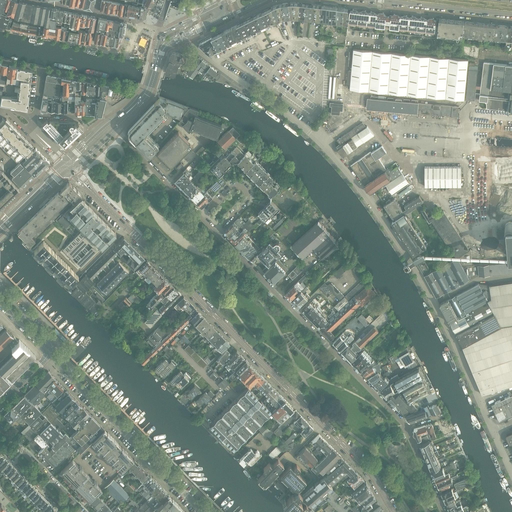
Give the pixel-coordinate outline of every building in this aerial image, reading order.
[(5,0),(2,10),(1,12),(7,13),(10,0),(5,0)] [(10,0),(7,13),(7,14),(7,13),(13,15),(16,6),(18,0),(16,0),(10,0)] [(85,0),(84,8),(83,8),(92,10),(92,9),(93,6),(94,3),(95,0),(94,0),(85,0)] [(142,4),(141,7),(145,8),(147,9),(148,9),(149,9),(150,8),(150,7),(150,6),(151,5),(153,1),(151,0),(138,0),(138,3),(142,4)] [(50,16),(52,8),(26,3),(18,1),(14,18),(45,24),(44,25),(55,27),(56,23),(57,20),(54,19),(50,18),(50,16)] [(105,12),(119,14),(120,3),(116,2),(116,3),(107,1),(105,12)] [(283,4),(285,18),(288,17),(288,19),(289,25),(290,25),(292,34),(294,34),(290,17),(291,17),(288,3),(283,4)] [(277,5),(282,18),(285,18),(283,4),(282,4),(277,5)] [(130,16),(137,18),(139,7),(138,7),(128,5),(126,16),(130,16)] [(282,19),(282,18),(277,5),(272,8),(277,22),(282,19)] [(139,7),(137,18),(142,19),(144,17),(145,11),(146,11),(146,9),(145,9),(145,8),(141,7),(139,7)] [(267,10),(272,24),(277,22),(272,8),(267,10)] [(57,20),(56,23),(61,24),(61,23),(62,20),(63,11),(56,9),(54,19),(57,20)] [(436,30),(437,21),(434,20),(434,18),(429,17),(429,18),(430,18),(429,20),(425,20),(425,17),(426,17),(421,16),(420,19),(416,19),(416,16),(417,16),(412,15),(411,18),(407,18),(408,15),(402,14),(402,15),(403,15),(403,17),(398,17),(399,14),(394,13),(394,15),(388,14),(384,14),(384,13),(380,12),(379,15),(375,14),(375,12),(370,11),(370,14),(366,13),(366,11),(362,10),(361,13),(357,12),(357,10),(353,9),(352,12),(350,11),(351,9),(350,9),(349,23),(349,24),(351,25),(351,23),(353,24),(356,24),(356,25),(360,26),(360,24),(365,25),(365,26),(369,27),(369,25),(374,26),(373,27),(378,28),(378,26),(383,27),(383,28),(385,28),(385,27),(388,27),(390,28),(390,29),(392,29),(393,28),(397,28),(397,29),(401,30),(402,29),(406,29),(406,30),(410,31),(410,30),(415,30),(415,31),(419,32),(419,31),(424,31),(424,32),(428,33),(428,32),(433,32),(433,33),(435,34),(436,30)] [(262,13),(267,26),(272,24),(267,10),(262,13)] [(257,15),(263,29),(267,26),(262,13),(257,15)] [(252,18),(258,31),(263,29),(257,15),(252,18)] [(105,28),(106,19),(99,18),(98,19),(98,23),(97,28),(104,29),(105,28)] [(258,31),(252,18),(247,20),(253,34),(258,31)] [(18,30),(36,33),(37,24),(13,19),(13,20),(11,28),(18,30)] [(113,20),(106,19),(105,28),(108,29),(109,25),(112,26),(113,20)] [(437,19),(437,21),(436,30),(438,31),(438,34),(463,37),(463,34),(464,21),(447,20),(447,19),(437,19)] [(125,22),(113,20),(112,26),(109,25),(108,29),(108,31),(111,32),(109,45),(112,46),(116,29),(119,30),(118,35),(123,36),(123,35),(125,23),(125,22)] [(247,20),(242,23),(248,36),(253,34),(247,20)] [(61,24),(59,38),(67,39),(69,29),(66,29),(67,26),(66,25),(66,24),(61,23),(61,24)] [(237,25),(243,38),(248,36),(242,23),(237,25)] [(47,35),(54,37),(55,27),(44,25),(43,25),(41,34),(47,35)] [(243,38),(237,25),(232,27),(238,41),(243,38)] [(227,30),(234,43),(238,41),(232,27),(227,30)] [(78,31),(69,29),(67,39),(73,41),(76,41),(78,31)] [(116,29),(112,46),(116,46),(117,47),(123,36),(118,35),(119,30),(116,29)] [(234,43),(227,30),(222,32),(229,46),(234,43)] [(229,46),(222,32),(217,35),(224,48),(229,46)] [(224,48),(217,35),(212,37),(218,51),(224,48)] [(139,58),(146,59),(149,48),(146,47),(146,46),(148,46),(150,39),(145,38),(145,37),(140,36),(139,43),(145,44),(144,49),(143,49),(142,53),(140,53),(139,58)] [(218,51),(212,37),(199,44),(199,45),(199,46),(210,56),(219,52),(218,51)] [(298,45),(294,47),(299,58),(303,56),(298,45)] [(298,45),(303,56),(319,57),(320,48),(316,47),(313,47),(309,46),(305,46),(301,46),(298,45)] [(294,47),(291,49),(296,59),(299,58),(294,47)] [(291,49),(287,50),(293,61),(296,59),(291,49)] [(287,50),(284,52),(289,63),(293,61),(287,50)] [(350,90),(416,94),(419,53),(353,50),(352,71),(348,70),(347,84),(351,84),(350,90)] [(168,72),(176,74),(177,70),(180,71),(181,67),(185,68),(187,61),(186,59),(183,54),(182,55),(181,53),(181,54),(178,53),(174,51),(172,52),(170,59),(170,60),(169,63),(169,64),(167,70),(168,72)] [(284,52),(281,53),(286,64),(289,63),(284,52)] [(281,53),(277,55),(282,66),(286,64),(281,53)] [(277,55),(274,57),(279,67),(282,66),(277,55)] [(201,79),(204,75),(205,74),(204,73),(210,66),(206,63),(203,60),(202,60),(199,57),(187,73),(193,78),(198,71),(202,74),(199,78),(201,79)] [(274,57),(270,58),(275,69),(279,67),(274,57)] [(270,58),(267,60),(272,71),(275,69),(270,58)] [(267,60),(263,62),(268,72),(272,71),(267,60)] [(257,63),(239,72),(254,83),(260,87),(265,91),(270,94),(274,97),(278,101),(283,104),(287,107),(294,97),(290,94),(286,91),(281,88),(277,84),(273,81),(267,77),(261,73),(262,72),(258,65),(257,63)] [(16,79),(17,67),(9,65),(8,70),(7,80),(15,81),(16,79)] [(206,73),(209,75),(214,69),(211,66),(206,73)] [(17,97),(2,95),(1,95),(0,103),(0,104),(24,109),(27,109),(28,106),(29,92),(31,74),(32,70),(25,69),(19,68),(17,67),(16,79),(19,79),(18,86),(15,86),(15,88),(18,88),(17,97)] [(46,77),(43,94),(59,96),(61,82),(62,76),(46,73),(46,77)] [(62,76),(61,82),(63,82),(62,98),(65,98),(68,98),(69,82),(70,78),(62,76)] [(68,98),(68,99),(75,99),(75,96),(75,90),(76,79),(70,78),(69,82),(68,98)] [(87,82),(86,97),(92,97),(95,98),(96,94),(96,93),(95,93),(95,86),(96,86),(96,84),(95,84),(87,82)] [(100,94),(99,96),(105,98),(106,98),(106,97),(106,96),(111,97),(114,89),(108,88),(109,87),(101,85),(100,94)] [(118,91),(116,101),(124,102),(126,92),(118,91)] [(301,95),(290,110),(312,126),(318,117),(321,97),(320,97),(308,96),(301,95)] [(74,112),(74,113),(80,113),(85,114),(86,103),(86,102),(80,101),(81,96),(75,96),(75,99),(75,110),(74,112)] [(95,102),(94,114),(100,115),(101,114),(105,98),(99,96),(99,99),(98,99),(97,102),(95,102)] [(86,103),(85,114),(94,114),(95,102),(92,102),(92,97),(86,97),(86,102),(86,103)] [(128,132),(128,133),(128,134),(128,135),(128,136),(129,136),(129,137),(130,137),(133,140),(144,151),(145,152),(148,155),(148,156),(149,155),(153,151),(154,150),(158,146),(158,145),(154,141),(146,134),(148,131),(147,130),(163,113),(164,112),(179,117),(181,112),(183,113),(188,108),(159,97),(158,97),(159,98),(154,103),(129,129),(128,130),(128,131),(128,132)] [(367,108),(458,116),(459,106),(368,98),(367,108)] [(331,103),(330,106),(332,106),(332,108),(332,114),(340,115),(340,111),(342,111),(343,104),(331,103)] [(221,125),(220,125),(198,117),(198,116),(197,116),(198,112),(190,108),(179,121),(188,131),(189,132),(191,129),(216,138),(217,137),(230,125),(222,123),(221,125)] [(27,156),(34,150),(32,148),(33,146),(6,118),(5,120),(2,118),(0,120),(0,144),(18,162),(25,154),(27,156)] [(61,143),(64,145),(83,127),(78,123),(77,124),(75,122),(50,121),(48,122),(47,120),(42,125),(60,143),(61,143)] [(374,135),(367,126),(366,127),(363,122),(337,140),(340,145),(336,147),(336,148),(337,149),(341,153),(344,156),(374,135)] [(228,130),(216,142),(219,145),(217,147),(220,151),(223,153),(232,162),(232,163),(236,162),(237,162),(246,153),(245,152),(245,153),(237,145),(240,142),(235,138),(240,134),(232,126),(228,130)] [(153,151),(149,155),(152,158),(151,159),(165,172),(166,173),(173,166),(172,165),(173,164),(192,146),(192,145),(186,139),(178,132),(157,153),(154,150),(153,151)] [(202,146),(195,153),(198,155),(205,148),(202,146)] [(365,156),(351,165),(364,185),(386,169),(379,158),(387,153),(382,146),(371,153),(370,152),(365,156)] [(27,156),(21,163),(29,171),(34,176),(36,175),(37,174),(39,172),(40,171),(39,171),(45,165),(46,166),(46,165),(48,163),(49,163),(49,162),(49,161),(48,161),(46,159),(46,158),(45,158),(45,157),(45,158),(44,156),(43,156),(41,154),(42,154),(41,154),(40,153),(39,152),(40,152),(39,151),(36,149),(37,149),(36,148),(34,150),(27,156)] [(220,151),(216,155),(218,157),(228,166),(232,162),(223,153),(220,151)] [(246,153),(237,162),(241,166),(253,154),(252,155),(248,151),(246,153)] [(253,154),(241,166),(245,170),(255,160),(257,158),(253,154)] [(218,158),(214,161),(223,171),(227,167),(228,166),(218,157),(218,158)] [(245,170),(250,175),(260,165),(260,164),(258,162),(257,162),(255,160),(245,170)] [(214,161),(209,166),(218,176),(223,171),(214,161)] [(21,163),(20,162),(10,172),(14,176),(12,178),(21,188),(21,189),(22,189),(35,177),(34,176),(29,171),(21,163)] [(262,167),(260,165),(250,175),(254,179),(264,169),(265,168),(263,166),(262,167)] [(365,185),(364,186),(365,186),(370,193),(369,193),(370,193),(377,188),(382,185),(385,183),(387,182),(391,179),(392,180),(402,173),(398,166),(391,171),(390,168),(382,173),(376,177),(365,185)] [(425,167),(425,186),(461,186),(461,167),(425,167)] [(174,181),(178,185),(190,173),(186,169),(174,181)] [(254,179),(258,183),(268,173),(264,169),(254,179)] [(0,172),(0,209),(20,190),(1,171),(0,172)] [(193,178),(191,179),(192,180),(190,181),(190,180),(182,189),(183,190),(186,193),(195,185),(198,181),(197,180),(202,174),(199,171),(193,178)] [(178,185),(182,189),(190,180),(190,181),(192,180),(191,179),(193,178),(191,175),(192,174),(190,173),(178,185)] [(263,188),(272,179),(273,178),(268,173),(258,183),(263,188)] [(392,180),(386,185),(393,195),(407,185),(409,183),(402,173),(392,180)] [(220,178),(217,181),(223,186),(226,183),(220,178)] [(276,183),(272,179),(263,188),(267,192),(276,183)] [(58,191),(18,231),(18,232),(21,235),(20,237),(19,237),(21,238),(29,247),(36,240),(34,239),(70,203),(71,204),(73,201),(74,202),(75,202),(77,200),(80,197),(82,195),(82,194),(81,194),(72,185),(71,184),(70,183),(69,182),(64,186),(64,187),(62,188),(61,189),(60,190),(61,191),(60,192),(59,192),(58,191)] [(276,183),(267,192),(271,196),(280,187),(276,183)] [(195,185),(186,193),(188,195),(191,198),(199,189),(195,185)] [(191,198),(195,202),(206,192),(202,189),(200,191),(199,189),(191,198)] [(206,192),(195,202),(200,207),(202,207),(212,197),(206,191),(206,192)] [(405,214),(418,205),(421,204),(423,202),(419,196),(405,205),(406,207),(406,208),(406,209),(403,211),(395,199),(395,198),(391,200),(390,199),(386,201),(387,203),(384,205),(385,208),(387,210),(387,211),(389,213),(388,213),(389,213),(390,215),(390,216),(392,218),(394,221),(392,222),(394,224),(394,225),(414,255),(413,255),(414,256),(419,252),(427,247),(424,243),(405,214)] [(74,202),(56,221),(73,238),(63,249),(62,250),(60,252),(66,258),(69,261),(72,258),(81,267),(83,265),(84,265),(86,262),(90,258),(91,257),(93,255),(97,251),(98,250),(99,249),(113,235),(115,233),(115,232),(114,232),(111,228),(110,228),(107,224),(106,223),(102,219),(98,215),(97,214),(93,211),(93,210),(89,206),(88,206),(85,202),(84,201),(80,197),(77,200),(75,202),(74,202)] [(267,205),(276,214),(280,210),(271,201),(267,205)] [(421,204),(418,205),(429,223),(432,221),(456,257),(469,249),(443,211),(435,216),(431,210),(427,213),(431,219),(430,219),(421,204)] [(276,214),(267,205),(263,209),(272,219),(276,214)] [(272,219),(263,209),(259,213),(268,223),(272,219)] [(226,233),(230,237),(244,222),(240,218),(239,218),(225,231),(226,233)] [(319,221),(292,246),(296,250),(299,253),(303,257),(314,247),(317,251),(320,254),(323,257),(324,258),(339,244),(334,238),(333,237),(330,233),(329,233),(326,229),(323,225),(322,226),(322,225),(325,222),(325,221),(323,219),(322,219),(319,222),(319,221)] [(244,222),(230,237),(236,243),(246,233),(247,232),(254,225),(249,220),(246,223),(245,222),(244,222)] [(507,237),(508,234),(508,236),(507,237),(507,238),(506,239),(506,240),(506,241),(506,242),(507,243),(507,244),(508,244),(508,245),(509,245),(509,250),(508,251),(508,252),(508,253),(508,254),(508,255),(508,256),(509,257),(510,258),(511,258),(511,259),(511,258),(511,222),(510,222),(509,222),(509,223),(508,223),(507,223),(507,224),(506,224),(506,225),(505,226),(505,227),(505,228),(505,229),(503,230),(503,228),(497,229),(498,237),(503,237),(507,237)] [(236,243),(241,248),(251,238),(246,233),(236,243)] [(270,264),(276,258),(282,252),(283,251),(280,248),(281,246),(281,244),(279,242),(277,242),(275,243),(274,244),(271,242),(276,237),(273,234),(260,248),(254,253),(250,257),(254,261),(257,257),(256,257),(258,254),(257,254),(259,253),(262,255),(261,256),(266,261),(266,260),(270,264)] [(86,274),(91,279),(118,253),(120,254),(123,251),(126,253),(127,252),(131,257),(127,261),(134,268),(144,257),(124,237),(113,247),(113,248),(86,274)] [(241,248),(245,253),(255,243),(251,238),(241,248)] [(44,241),(34,251),(66,283),(68,285),(69,286),(78,277),(78,276),(73,271),(72,270),(44,241)] [(260,248),(255,243),(245,253),(250,258),(250,257),(254,253),(260,248)] [(440,304),(439,304),(449,323),(450,323),(450,324),(451,326),(454,331),(456,334),(463,347),(501,327),(511,324),(511,260),(504,261),(503,254),(495,255),(495,248),(483,249),(484,263),(478,264),(479,275),(511,271),(511,281),(490,285),(479,283),(449,299),(441,304),(440,304)] [(470,249),(460,256),(465,264),(472,264),(471,250),(470,249)] [(418,265),(425,276),(430,273),(428,269),(429,268),(419,252),(414,256),(414,257),(413,257),(413,258),(414,258),(418,265)] [(431,257),(435,263),(440,260),(436,254),(431,257)] [(276,258),(270,264),(269,265),(270,267),(265,273),(274,283),(275,282),(288,269),(278,259),(278,260),(276,258)] [(458,258),(430,273),(425,276),(424,276),(436,298),(437,299),(438,299),(438,298),(442,296),(442,295),(442,296),(441,295),(441,294),(470,279),(479,275),(478,264),(462,265),(458,258)] [(143,273),(151,264),(147,260),(135,271),(137,274),(138,273),(140,275),(142,274),(143,273)] [(119,262),(115,266),(120,271),(124,267),(119,262)] [(143,276),(146,278),(155,269),(151,264),(143,273),(142,274),(144,275),(143,276)] [(288,275),(293,280),(303,269),(299,264),(288,275)] [(115,266),(112,270),(116,275),(120,271),(115,266)] [(124,267),(120,271),(125,276),(128,272),(124,267)] [(160,273),(155,269),(146,278),(144,280),(149,284),(150,282),(152,281),(160,273)] [(112,270),(108,273),(113,278),(116,275),(112,270)] [(120,271),(116,275),(121,279),(125,276),(120,271)] [(108,273),(104,277),(109,282),(113,278),(108,273)] [(164,277),(160,273),(152,281),(150,282),(155,287),(156,286),(164,277)] [(285,294),(291,300),(306,286),(302,282),(309,276),(306,273),(285,294)] [(93,281),(91,279),(86,274),(77,284),(76,282),(72,287),(74,289),(72,291),(93,312),(98,307),(102,303),(98,300),(96,302),(84,290),(93,281)] [(116,275),(113,278),(117,283),(121,279),(116,275)] [(104,277),(101,281),(105,285),(109,282),(104,277)] [(169,282),(164,277),(156,286),(155,287),(144,298),(145,300),(147,297),(148,298),(153,292),(156,295),(169,282)] [(113,278),(109,282),(114,287),(117,283),(113,278)] [(101,281),(97,284),(97,285),(102,289),(105,285),(101,281)] [(109,282),(105,285),(110,290),(114,287),(109,282)] [(169,291),(173,286),(169,282),(156,295),(147,304),(150,308),(158,300),(155,298),(156,297),(157,298),(158,298),(159,299),(163,295),(164,294),(168,290),(169,291)] [(320,329),(331,340),(336,336),(331,331),(355,308),(357,310),(371,296),(374,300),(379,295),(375,290),(374,292),(370,288),(372,285),(370,282),(366,286),(367,288),(358,296),(356,295),(320,329)] [(97,285),(95,287),(104,296),(106,294),(102,289),(97,285)] [(105,285),(102,289),(106,294),(110,290),(105,285)] [(173,286),(169,291),(157,303),(158,304),(160,302),(161,303),(166,298),(168,300),(178,291),(173,286)] [(292,301),(299,307),(308,299),(308,298),(310,296),(307,293),(305,295),(302,293),(304,292),(305,293),(309,290),(306,287),(292,301)] [(328,297),(333,293),(333,292),(332,290),(330,288),(329,288),(324,293),(328,297)] [(178,291),(168,300),(165,304),(168,307),(181,294),(178,291)] [(113,293),(103,303),(107,307),(117,297),(113,293)] [(118,305),(123,310),(132,301),(127,296),(118,305)] [(184,308),(189,303),(183,297),(177,303),(174,306),(180,312),(184,308)] [(340,301),(334,306),(339,311),(349,301),(345,297),(340,301)] [(311,319),(320,311),(321,309),(319,306),(317,308),(314,305),(315,303),(312,300),(302,310),(303,311),(304,313),(305,313),(309,317),(309,318),(310,319),(311,319)] [(188,312),(193,307),(189,303),(184,308),(187,311),(184,314),(185,315),(184,316),(186,317),(190,314),(188,312)] [(159,310),(162,314),(168,307),(165,304),(159,310)] [(162,314),(159,310),(154,306),(149,311),(151,313),(144,321),(150,327),(162,314)] [(188,312),(190,314),(193,317),(198,311),(195,308),(193,307),(188,312)] [(193,317),(190,314),(186,317),(188,320),(190,318),(191,320),(194,323),(196,324),(203,316),(198,311),(193,317)] [(320,311),(311,319),(311,320),(313,322),(317,326),(319,328),(320,328),(329,320),(320,311)] [(212,325),(209,323),(203,316),(196,324),(194,326),(199,332),(200,331),(201,330),(204,333),(212,325)] [(164,338),(168,334),(169,333),(161,324),(160,325),(161,325),(155,331),(146,339),(153,346),(154,347),(157,344),(161,341),(164,338)] [(511,324),(501,327),(463,347),(465,353),(467,357),(468,360),(478,385),(480,389),(482,395),(511,385),(511,324)] [(206,337),(207,338),(216,330),(212,325),(204,333),(202,335),(204,338),(206,337)] [(360,337),(356,341),(361,347),(370,339),(371,339),(372,338),(372,337),(378,331),(374,327),(362,339),(360,337)] [(0,390),(3,387),(4,387),(34,357),(28,351),(28,350),(19,342),(19,341),(13,336),(13,335),(6,328),(0,334),(0,390)] [(208,340),(211,343),(220,334),(216,330),(207,338),(205,340),(207,342),(208,340)] [(344,333),(342,335),(333,343),(338,348),(339,349),(340,351),(342,351),(349,345),(347,343),(350,341),(355,337),(355,336),(353,334),(352,335),(350,333),(347,337),(344,333)] [(214,345),(216,347),(225,339),(220,334),(211,343),(214,346),(214,345)] [(225,339),(216,347),(213,350),(215,351),(217,349),(220,352),(229,343),(225,339)] [(349,344),(349,345),(342,351),(344,353),(350,360),(352,361),(362,352),(359,349),(361,347),(356,341),(351,345),(351,346),(349,344)] [(69,355),(73,360),(84,349),(80,345),(69,355)] [(362,352),(352,361),(352,362),(361,371),(373,359),(361,347),(359,349),(362,352)] [(407,347),(389,357),(393,363),(396,361),(397,362),(402,359),(408,368),(410,367),(411,368),(417,364),(415,360),(413,361),(408,352),(410,352),(407,347)] [(218,359),(223,364),(232,355),(227,350),(218,359)] [(225,366),(227,369),(241,355),(237,351),(232,355),(223,364),(221,366),(223,368),(225,366)] [(199,356),(194,352),(190,356),(195,360),(199,356)] [(241,355),(227,369),(231,373),(245,359),(241,355)] [(160,372),(169,363),(165,359),(154,370),(158,374),(160,372)] [(236,370),(239,373),(249,363),(246,360),(239,366),(240,367),(236,370)] [(171,361),(169,363),(160,372),(164,377),(175,366),(171,361)] [(367,370),(363,373),(368,378),(377,372),(378,371),(381,369),(380,367),(380,366),(380,365),(379,364),(379,363),(377,364),(374,361),(368,367),(370,368),(367,370)] [(249,363),(239,373),(238,374),(243,379),(254,368),(249,363)] [(259,373),(254,368),(243,379),(247,384),(247,383),(248,384),(259,373)] [(209,369),(205,372),(209,377),(213,373),(209,369)] [(402,378),(395,382),(399,389),(403,387),(404,389),(404,390),(424,379),(419,369),(417,370),(402,378)] [(35,384),(46,394),(51,389),(47,385),(55,378),(52,375),(48,371),(35,384)] [(184,375),(180,371),(169,381),(173,386),(175,384),(184,375)] [(377,372),(368,378),(374,384),(380,379),(381,381),(385,378),(385,377),(386,376),(389,374),(387,372),(384,374),(384,375),(383,377),(380,374),(378,371),(377,372)] [(190,377),(186,373),(184,375),(175,384),(179,389),(190,377)] [(248,384),(249,385),(260,375),(260,374),(259,373),(248,384)] [(257,386),(264,378),(261,375),(260,374),(260,375),(249,385),(249,386),(251,388),(255,384),(257,386)] [(389,381),(380,390),(381,391),(387,397),(390,394),(398,390),(393,383),(393,382),(399,378),(397,375),(392,378),(389,381)] [(51,389),(46,394),(45,395),(53,402),(66,389),(55,378),(47,385),(51,389)] [(257,386),(256,387),(259,390),(257,392),(257,393),(260,389),(268,382),(264,378),(257,386)] [(380,379),(374,384),(380,390),(389,381),(385,378),(381,381),(380,379)] [(424,379),(404,390),(411,400),(419,396),(430,390),(424,379)] [(225,380),(219,386),(223,390),(228,384),(225,380)] [(228,384),(233,389),(236,385),(232,381),(228,384)] [(268,382),(260,389),(257,393),(255,395),(259,398),(264,393),(271,386),(268,382)] [(32,387),(24,395),(42,413),(53,402),(45,395),(46,394),(35,384),(32,387)] [(194,394),(201,391),(194,384),(190,389),(185,390),(184,397),(187,396),(189,399),(194,394)] [(236,385),(233,389),(238,393),(242,389),(237,384),(236,385)] [(264,393),(266,395),(273,388),(271,386),(264,393)] [(246,389),(209,425),(218,434),(224,440),(233,449),(256,427),(260,423),(269,414),(271,413),(272,411),(259,398),(255,395),(255,394),(248,387),(248,388),(246,389)] [(273,388),(266,395),(268,397),(266,399),(268,401),(270,399),(277,392),(273,388)] [(53,402),(42,413),(29,425),(29,424),(21,431),(24,434),(30,441),(38,433),(39,434),(50,423),(62,411),(75,398),(74,398),(69,393),(69,392),(66,389),(53,402)] [(390,394),(387,397),(391,401),(397,408),(400,410),(405,415),(409,411),(411,413),(413,411),(415,412),(417,411),(418,410),(399,390),(398,390),(390,394)] [(430,390),(419,396),(424,406),(428,404),(429,405),(436,401),(430,390)] [(206,403),(214,395),(210,391),(207,394),(206,392),(195,402),(199,406),(204,402),(206,403)] [(270,399),(273,403),(281,395),(277,392),(270,399)] [(493,408),(499,422),(503,420),(511,416),(511,394),(495,403),(491,404),(493,408)] [(24,419),(29,424),(29,425),(42,413),(24,395),(13,405),(22,415),(21,416),(23,418),(24,419)] [(281,395),(273,403),(277,406),(284,399),(281,395)] [(76,399),(75,398),(62,411),(71,420),(83,407),(81,405),(82,405),(81,404),(81,405),(76,399)] [(277,406),(272,411),(271,413),(279,421),(292,408),(293,408),(292,408),(293,407),(291,405),(284,399),(277,406)] [(436,401),(429,405),(433,413),(437,412),(438,412),(442,410),(440,408),(438,403),(437,403),(436,401)] [(428,404),(424,406),(428,415),(429,415),(433,414),(433,413),(429,405),(428,404)] [(22,415),(13,405),(13,406),(11,408),(4,414),(8,418),(7,419),(11,422),(15,418),(20,423),(24,419),(23,418),(21,416),(22,415)] [(70,421),(78,429),(91,415),(90,413),(83,407),(71,420),(70,421)] [(296,420),(301,415),(296,410),(290,416),(290,415),(289,417),(278,427),(273,432),(278,437),(283,432),(281,430),(289,422),(289,423),(294,418),(296,420)] [(419,418),(417,413),(406,417),(410,421),(411,421),(419,418)] [(91,415),(78,429),(69,437),(67,439),(76,448),(81,452),(93,441),(104,429),(105,429),(91,415)] [(301,415),(296,420),(292,424),(294,426),(296,425),(302,430),(309,424),(301,415)] [(59,431),(50,423),(39,434),(38,433),(30,441),(31,441),(30,443),(45,459),(49,462),(55,468),(76,448),(67,439),(69,437),(65,433),(63,434),(59,431)] [(426,425),(429,432),(431,431),(433,437),(431,438),(431,440),(432,440),(432,441),(438,438),(437,436),(432,423),(426,425)] [(309,424),(302,430),(300,432),(303,435),(300,438),(301,440),(313,428),(309,424)] [(261,427),(259,429),(265,435),(269,430),(264,425),(261,427)] [(419,428),(414,429),(414,432),(414,433),(414,435),(416,436),(418,440),(418,441),(419,440),(420,442),(419,442),(421,445),(430,441),(431,440),(431,438),(430,436),(429,432),(426,425),(419,428)] [(101,449),(107,456),(119,444),(116,441),(108,432),(107,432),(104,429),(93,441),(99,447),(96,449),(98,451),(101,449)] [(288,444),(291,440),(296,436),(294,433),(281,446),(283,448),(287,444),(288,444)] [(312,441),(318,447),(325,440),(319,434),(312,441)] [(319,450),(318,451),(320,453),(329,444),(325,440),(318,447),(316,450),(317,451),(318,450),(317,449),(319,447),(321,449),(319,451),(319,450)] [(420,445),(423,451),(434,446),(432,441),(432,440),(431,440),(430,441),(421,445),(420,445)] [(122,447),(119,444),(107,456),(110,459),(114,462),(112,465),(114,467),(116,464),(122,471),(127,467),(134,459),(134,460),(135,459),(134,459),(131,456),(122,447)] [(320,453),(318,451),(316,454),(317,455),(318,454),(320,456),(324,452),(326,454),(333,448),(329,444),(320,453)] [(434,446),(423,451),(425,456),(434,451),(434,452),(437,450),(435,446),(434,446)] [(270,452),(275,457),(280,451),(276,447),(270,452)] [(296,456),(308,468),(311,465),(317,459),(306,447),(296,456)] [(321,479),(344,459),(340,456),(333,448),(326,454),(311,469),(319,477),(321,479)] [(244,464),(246,462),(246,463),(247,462),(251,465),(251,464),(252,464),(256,460),(256,461),(258,458),(261,455),(257,450),(256,452),(253,450),(252,450),(251,449),(250,450),(250,449),(249,449),(248,450),(248,451),(248,452),(247,453),(244,455),(245,455),(240,460),(244,464)] [(434,451),(425,456),(427,461),(436,456),(435,454),(438,452),(437,450),(434,452),(434,451)] [(436,456),(427,461),(432,471),(445,465),(447,464),(446,461),(440,464),(438,461),(445,458),(444,455),(437,458),(436,456)] [(6,458),(0,464),(0,469),(1,471),(3,469),(10,463),(6,458)] [(130,470),(142,482),(150,475),(135,459),(134,460),(134,459),(127,467),(130,470)] [(278,459),(273,464),(258,480),(263,486),(264,484),(265,485),(267,482),(274,475),(277,473),(276,472),(284,465),(278,459)] [(299,499),(305,505),(306,505),(308,503),(311,506),(332,487),(329,484),(338,477),(342,481),(355,470),(344,459),(321,479),(302,496),(299,499)] [(72,486),(89,503),(102,490),(96,484),(95,484),(97,482),(95,480),(93,482),(93,481),(82,469),(81,470),(81,469),(82,467),(80,466),(79,467),(78,466),(73,460),(60,473),(61,475),(72,486)] [(449,464),(432,472),(435,478),(449,472),(454,470),(457,469),(453,461),(450,463),(451,464),(450,464),(449,464)] [(3,473),(5,475),(14,466),(10,463),(3,469),(5,471),(3,473)] [(290,466),(280,476),(296,492),(306,482),(296,472),(300,468),(297,465),(293,469),(290,466)] [(14,466),(5,475),(3,477),(5,479),(9,475),(11,477),(18,470),(14,466)] [(18,470),(11,477),(13,479),(11,481),(13,483),(21,474),(18,470)] [(449,472),(435,478),(437,483),(455,476),(454,475),(454,474),(455,473),(455,472),(454,470),(449,472)] [(351,484),(354,487),(359,482),(364,479),(356,471),(344,481),(348,486),(351,484)] [(13,483),(17,487),(25,478),(21,474),(13,483)] [(455,476),(437,483),(439,488),(453,482),(452,479),(458,477),(457,475),(457,474),(454,475),(455,476)] [(150,475),(142,482),(137,488),(139,490),(143,486),(144,488),(153,479),(150,475)] [(20,486),(22,489),(29,482),(25,478),(17,487),(18,488),(20,486)] [(442,493),(446,502),(454,499),(459,497),(456,491),(457,490),(469,485),(468,481),(469,481),(468,478),(454,484),(456,489),(455,491),(454,492),(452,489),(442,493)] [(127,497),(129,495),(123,489),(113,479),(104,488),(111,495),(112,496),(120,504),(124,500),(127,497)] [(142,493),(144,496),(157,483),(153,479),(144,488),(146,489),(142,493)] [(21,493),(22,495),(25,492),(32,485),(29,482),(22,489),(19,492),(21,493)] [(361,501),(372,492),(371,492),(370,488),(368,486),(366,483),(366,482),(352,493),(359,502),(361,501)] [(453,482),(439,488),(441,491),(449,488),(450,487),(449,485),(453,484),(452,483),(453,482)] [(157,483),(144,496),(149,500),(147,502),(146,501),(139,509),(141,511),(152,511),(155,509),(156,509),(157,507),(158,507),(169,496),(170,495),(157,483)] [(128,484),(123,489),(129,495),(134,490),(130,486),(128,484)] [(22,495),(25,498),(28,495),(35,488),(32,485),(25,492),(22,495)] [(31,498),(38,491),(35,488),(28,495),(25,498),(23,500),(24,501),(26,499),(27,500),(30,496),(31,498)] [(91,505),(93,507),(101,500),(99,497),(104,492),(102,490),(89,503),(91,505)] [(41,494),(38,491),(31,498),(27,502),(29,503),(31,501),(33,502),(41,494)] [(361,501),(364,504),(361,511),(362,511),(364,511),(368,510),(368,509),(372,506),(369,503),(375,498),(374,497),(372,492),(361,501)] [(41,494),(33,502),(31,505),(32,506),(34,504),(35,506),(44,497),(41,494)] [(293,494),(283,505),(289,511),(292,511),(302,503),(297,498),(293,494)] [(169,496),(158,507),(156,508),(159,511),(161,510),(162,511),(185,511),(186,511),(185,511),(180,507),(181,507),(172,498),(169,496)] [(44,497),(35,506),(38,509),(47,500),(44,497)] [(317,504),(320,506),(326,501),(324,498),(317,504)] [(47,500),(38,509),(40,510),(42,508),(43,510),(50,503),(47,500)] [(95,510),(97,511),(105,503),(101,500),(93,507),(95,510)] [(460,501),(448,507),(450,511),(454,511),(463,508),(460,501)] [(50,503),(43,510),(41,511),(46,511),(53,506),(50,503)] [(103,511),(109,507),(105,503),(97,511),(103,511)]
